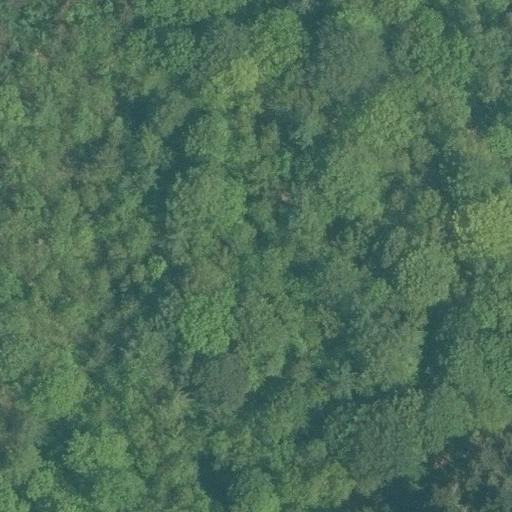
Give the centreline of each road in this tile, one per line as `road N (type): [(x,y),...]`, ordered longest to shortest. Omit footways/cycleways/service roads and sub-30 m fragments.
road 1 (track): [(410,0),(511,235)]
road 2 (track): [(347,511),(511,433)]
